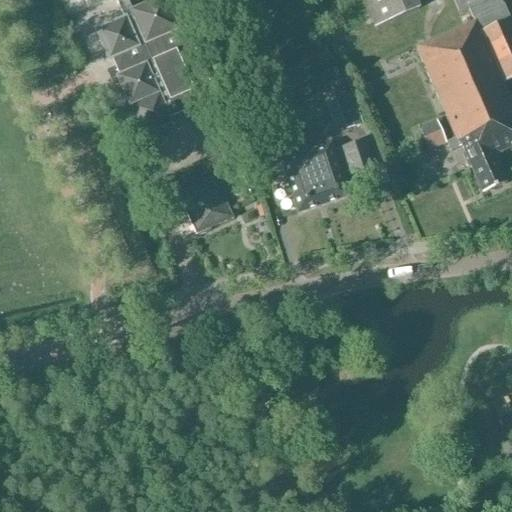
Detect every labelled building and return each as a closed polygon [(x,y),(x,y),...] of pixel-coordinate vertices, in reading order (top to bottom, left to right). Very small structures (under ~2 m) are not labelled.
[(361,0),(374,30),(418,10),(413,0),(361,0)] [(511,147),(511,146),(511,145),(511,105),(503,85),(511,81),(511,27),(503,6),(502,6),(499,0),(453,0),(459,14),(468,10),(472,20),(473,19),(474,23),(416,49),(455,140),(446,144),(450,152),(461,147),(482,195),(506,184),(494,156),(511,148),(511,147)] [(256,69),(266,101),(286,96),(275,63),(256,69)] [(336,69),(322,73),(325,83),(339,79),(336,69)] [(335,101),(345,129),(361,123),(351,95),(335,101)] [(297,216),(327,206),(328,206),(325,196),(317,199),(307,171),(310,170),(305,155),(294,121),(274,127),(285,162),(280,163),(297,216)] [(445,144),(436,123),(418,131),(428,152),(445,144)] [(339,176),(349,173),(350,176),(373,169),(364,143),(341,150),(345,162),(336,165),(330,147),(305,155),(310,170),(307,171),(317,199),(325,196),(328,206),(347,199),(339,176)] [(218,158),(170,179),(195,236),(233,221),(214,179),(224,174),(229,184),(244,178),(240,168),(244,166),(237,150),(218,158)]
